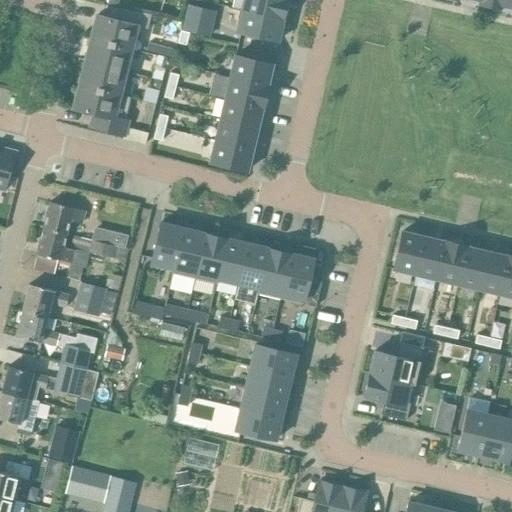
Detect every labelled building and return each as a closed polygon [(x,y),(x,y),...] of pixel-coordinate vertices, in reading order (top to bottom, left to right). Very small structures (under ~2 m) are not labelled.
[(232,0),(231,9),(241,11),(282,21),(286,0),(232,0)] [(502,0),(479,0),(479,3),(478,3),(478,4),(500,9),(501,8),(500,8),(502,0)] [(511,0),(502,0),(500,8),(501,8),(511,10),(511,0)] [(180,31),(181,31),(189,34),(208,38),(214,13),(195,8),(186,6),(180,31)] [(91,40),(130,50),(135,28),(148,31),(151,15),(120,9),(117,21),(97,16),(91,40)] [(277,42),(282,21),(241,11),(236,33),(277,42)] [(189,34),(181,31),(177,44),(186,46),(189,34)] [(85,63),(124,73),(130,50),(91,40),(85,63)] [(235,56),(230,78),(268,87),(268,86),(267,86),(272,65),(235,56)] [(118,96),(118,95),(124,73),(85,63),(79,86),(118,96)] [(178,76),(170,73),(167,85),(175,88),(178,76)] [(230,78),(225,99),(263,108),(268,87),(230,78)] [(175,88),(167,85),(164,98),(172,100),(175,88)] [(90,127),(123,135),(127,122),(124,121),(130,98),(118,95),(118,96),(79,86),(73,109),(93,115),(90,127)] [(225,99),(220,120),(257,129),(261,108),(262,109),(263,108),(225,99)] [(168,117),(159,115),(156,127),(165,129),(168,117)] [(220,120),(215,141),(252,150),(257,129),(220,120)] [(165,129),(156,127),(153,139),(162,141),(165,129)] [(215,141),(210,163),(246,172),(252,150),(215,141)] [(0,148),(0,189),(5,191),(15,152),(0,148)] [(43,228),(66,234),(69,220),(81,223),(84,212),(49,203),(43,228)] [(150,264),(172,269),(182,228),(160,223),(150,264)] [(37,253),(71,262),(73,251),(62,248),(66,234),(43,228),(37,253)] [(172,269),(171,274),(193,279),(204,234),(182,228),(172,269)] [(402,232),(393,269),(415,274),(424,237),(402,232)] [(204,234),(193,279),(216,285),(217,280),(216,279),(226,239),(204,234)] [(424,237),(415,274),(436,279),(445,241),(444,241),(444,242),(424,237)] [(217,280),(238,285),(248,244),(226,239),(216,279),(217,280)] [(77,241),(69,279),(82,282),(90,244),(77,241)] [(89,253),(125,262),(128,249),(104,244),(92,241),(91,241),(89,253)] [(445,241),(436,279),(458,284),(466,248),(466,247),(466,246),(445,241)] [(238,285),(257,289),(260,290),(269,249),(248,244),(238,285)] [(466,248),(458,284),(479,289),(488,253),(466,248)] [(260,290),(257,289),(256,294),(280,300),(291,254),(269,249),(260,290)] [(488,253),(479,289),(501,294),(510,256),(507,256),(507,257),(488,253)] [(314,259),(291,254),(280,300),(303,305),(314,259)] [(511,256),(510,256),(501,294),(511,297),(511,256)] [(73,310),(99,317),(100,313),(110,315),(116,293),(106,291),(106,289),(80,282),(73,310)] [(22,311),(47,317),(50,304),(65,308),(69,294),(29,284),(22,311)] [(151,305),(149,317),(161,320),(162,314),(163,308),(151,305)] [(185,320),(187,310),(178,308),(175,317),(185,320)] [(197,312),(187,310),(185,320),(195,322),(197,312)] [(59,364),(86,371),(86,370),(90,353),(93,354),(96,339),(76,334),(75,338),(44,330),(47,317),(22,311),(15,337),(40,343),(40,342),(63,348),(59,364)] [(390,324),(403,327),(405,318),(392,315),(390,324)] [(227,329),(229,320),(220,317),(217,327),(227,329)] [(417,321),(405,318),(403,327),(415,330),(417,321)] [(239,322),(229,320),(227,329),(237,332),(239,322)] [(433,334),(445,337),(447,328),(435,325),(433,334)] [(270,340),(272,330),(263,328),(260,337),(270,340)] [(459,331),(447,328),(445,337),(457,339),(459,331)] [(282,332),(272,330),(270,340),(280,342),(282,332)] [(369,374),(414,385),(423,349),(421,348),(424,338),(402,333),(399,343),(397,343),(394,356),(374,351),(369,374)] [(475,344),(487,346),(489,338),(477,335),(475,344)] [(501,341),(489,338),(487,346),(499,349),(501,341)] [(192,343),(189,353),(199,355),(201,345),(192,343)] [(445,354),(469,359),(472,348),(447,343),(445,354)] [(250,366),(290,376),(295,354),(255,345),(250,366)] [(199,355),(189,353),(187,362),(197,365),(199,355)] [(491,354),(489,364),(498,366),(501,356),(491,354)] [(39,387),(91,401),(97,373),(86,370),(86,371),(59,364),(56,380),(32,374),(33,373),(8,366),(1,392),(36,401),(39,387)] [(285,397),(290,376),(250,366),(245,388),(285,397)] [(405,421),(414,385),(369,374),(363,397),(383,402),(380,415),(405,421)] [(180,395),(189,397),(192,387),(182,385),(180,395)] [(280,419),(285,397),(245,388),(239,409),(280,419)] [(19,429),(30,432),(38,401),(36,401),(1,392),(0,397),(0,419),(20,425),(19,429)] [(187,407),(189,397),(180,395),(177,405),(187,407)] [(441,401),(437,428),(453,430),(457,404),(441,401)] [(275,441),(280,419),(239,409),(234,431),(275,441)] [(457,451),(477,455),(487,415),(466,410),(457,451)] [(477,455),(497,460),(507,420),(487,415),(477,455)] [(497,460),(511,463),(511,420),(507,420),(497,460)] [(55,427),(55,456),(80,455),(79,426),(55,427)] [(0,472),(0,496),(14,500),(19,478),(29,481),(32,467),(6,460),(3,473),(0,472)] [(48,460),(45,472),(57,475),(60,463),(48,460)] [(76,465),(68,493),(106,503),(113,475),(76,465)] [(336,511),(342,487),(318,482),(313,501),(300,498),(297,511),(336,511)] [(362,511),(367,493),(342,487),(336,511),(362,511)] [(0,496),(0,511),(10,511),(14,500),(0,496)] [(430,511),(432,508),(408,502),(405,511),(430,511)]
